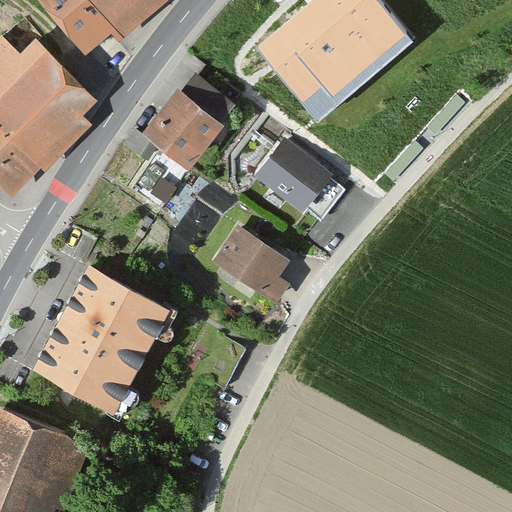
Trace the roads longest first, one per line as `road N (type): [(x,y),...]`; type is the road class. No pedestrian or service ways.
road 1 (residential): [(511,78),(447,138),(312,292),(233,440),(206,511)]
road 2 (tertiary): [(31,239),(109,118),(201,0)]
